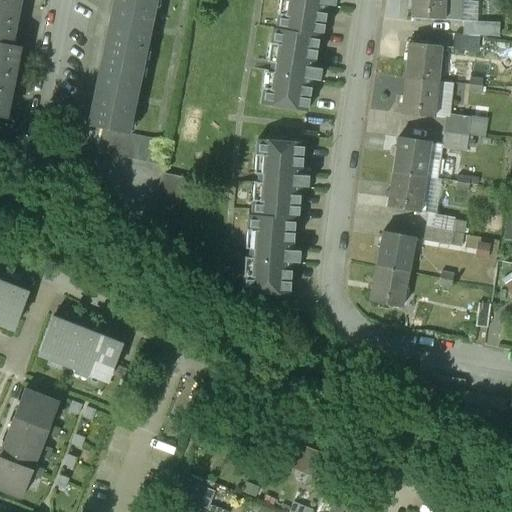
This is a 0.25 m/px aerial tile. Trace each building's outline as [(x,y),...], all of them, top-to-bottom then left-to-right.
[(0,0),(0,41),(10,43),(18,0),(0,0)] [(114,0),(103,52),(102,51),(102,53),(142,62),(142,61),(141,60),(153,0),(114,0)] [(279,0),(277,14),(286,16),(283,29),(275,27),(275,28),(272,28),(272,29),(280,31),(278,44),(270,42),(267,61),(271,62),(269,70),(265,70),(262,89),(271,90),(268,104),(306,110),(311,78),(318,80),(320,68),(313,67),(318,36),(321,37),(326,5),(333,6),(334,0),(279,0)] [(409,0),(409,19),(459,21),(459,0),(409,0)] [(486,21),(462,20),(461,34),(486,35),(486,21)] [(10,43),(0,41),(0,114),(5,116),(6,114),(5,114),(18,46),(19,46),(19,45),(10,43)] [(439,46),(406,43),(403,77),(436,80),(439,46)] [(142,62),(102,53),(102,54),(103,54),(89,122),(88,122),(87,123),(102,127),(127,133),(128,131),(126,131),(140,63),(141,63),(142,62)] [(436,80),(403,77),(399,112),(444,116),(444,112),(446,113),(449,81),(436,80)] [(479,84),(468,82),(467,90),(479,91),(479,84)] [(446,113),(444,112),(444,116),(442,131),(466,134),(468,116),(446,113)] [(127,133),(102,127),(96,151),(131,158),(135,135),(127,133)] [(466,134),(442,131),(441,148),(464,152),(466,134)] [(168,143),(135,135),(131,158),(163,165),(168,143)] [(428,142),(396,137),(391,171),(423,176),(428,142)] [(264,154),(255,154),(254,173),(258,173),(257,181),(253,181),(252,200),(260,201),(260,214),(251,213),(251,214),(248,214),(248,216),(256,216),(255,229),(247,228),(245,248),(249,248),(249,256),(245,256),(243,275),(252,276),(251,290),(289,293),(292,261),(299,261),(300,250),(293,249),(295,218),(298,218),(300,186),(307,186),(308,175),(301,175),(303,142),(265,139),(264,154)] [(423,176),(391,171),(386,206),(418,211),(423,176)] [(184,178),(162,173),(155,206),(177,211),(184,178)] [(469,183),(456,181),(455,188),(468,190),(469,183)] [(177,211),(155,206),(148,239),(170,244),(177,211)] [(463,242),(464,215),(424,213),(423,241),(463,242)] [(414,237),(381,231),(374,265),(407,272),(414,237)] [(407,272),(374,265),(367,300),(400,306),(407,272)] [(451,272),(440,270),(439,278),(450,280),(451,272)] [(27,290),(0,279),(0,317),(14,323),(27,290)] [(484,325),(488,303),(477,301),(473,323),(484,325)] [(119,342),(51,314),(37,348),(107,376),(119,342)] [(23,388),(0,447),(0,488),(20,497),(29,473),(33,465),(37,453),(41,444),(45,434),(49,424),(54,411),(58,401),(23,388)] [(506,400),(461,392),(458,411),(502,420),(506,400)] [(81,405),(71,401),(67,410),(78,414),(81,405)] [(93,410),(85,407),(81,415),(90,419),(93,410)] [(58,427),(49,424),(45,434),(54,437),(58,427)] [(252,427),(244,449),(255,454),(264,432),(252,427)] [(83,437),(75,433),(70,444),(79,447),(83,437)] [(298,445),(287,441),(279,462),(290,467),(298,445)] [(50,448),(41,444),(37,453),(47,457),(50,448)] [(298,445),(290,467),(300,471),(308,449),(298,445)] [(320,454),(308,449),(300,471),(311,475),(320,454)] [(75,457),(66,454),(63,463),(71,467),(75,457)] [(320,454),(311,475),(323,480),(331,458),(320,454)] [(42,468),(33,465),(29,473),(39,477),(42,468)] [(174,494),(205,508),(215,488),(183,473),(174,494)] [(67,478),(58,475),(55,484),(64,487),(67,478)] [(358,511),(360,509),(335,499),(329,511),(358,511)] [(311,511),(293,503),(289,511),(311,511)]
